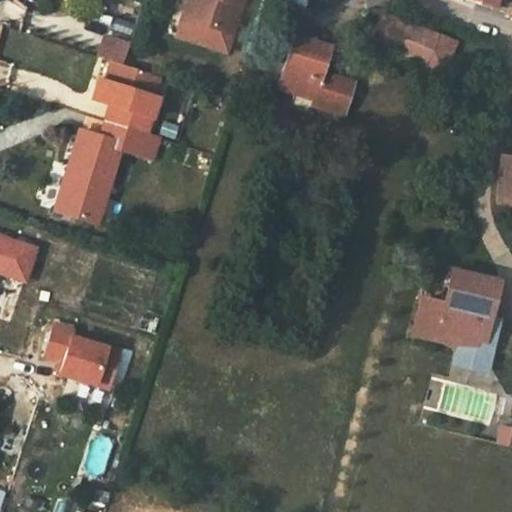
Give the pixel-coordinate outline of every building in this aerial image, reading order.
[(183,0),(179,15),(191,18),(196,0),(183,0)] [(196,0),(191,18),(231,31),(240,0),(196,0)] [(436,35),(382,12),(370,43),(423,65),(436,35)] [(129,43),(103,34),(96,55),(111,60),(122,63),(129,43)] [(436,35),(423,65),(442,73),(455,43),(436,35)] [(329,48),(292,36),(276,89),(292,93),(313,99),(311,106),(340,114),(348,87),(338,84),(340,77),(322,71),(329,48)] [(110,105),(104,122),(145,134),(157,98),(152,96),(159,74),(122,63),(111,60),(104,82),(97,80),(91,99),(110,105)] [(338,84),(348,87),(350,80),(340,77),(338,84)] [(308,114),(311,106),(313,99),(292,93),(287,108),(308,114)] [(55,210),(96,223),(118,149),(150,159),(157,138),(145,134),(104,122),(99,137),(80,131),(55,210)] [(498,202),(511,202),(511,155),(501,155),(498,202)] [(497,285),(450,273),(443,303),(420,298),(412,331),(456,341),(455,344),(474,349),(480,324),(478,324),(480,315),(488,317),(497,285)] [(146,313),(161,316),(167,276),(152,274),(146,313)] [(488,317),(480,315),(478,324),(480,324),(474,349),(490,353),(498,320),(488,317)] [(63,363),(60,374),(108,389),(120,353),(72,338),(74,332),(54,326),(45,357),(63,363)] [(504,444),(508,427),(498,425),(494,442),(504,444)] [(109,493),(95,489),(91,502),(105,506),(109,493)]
